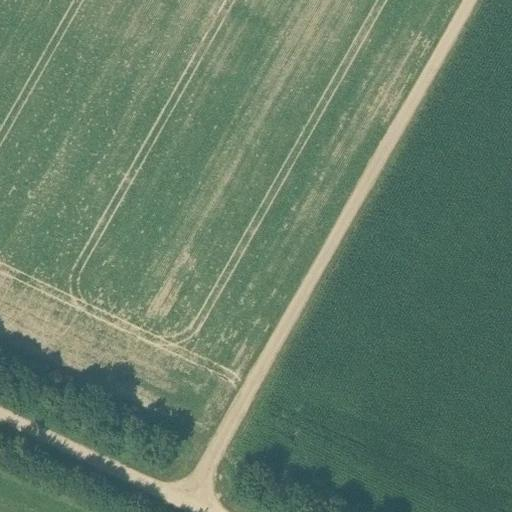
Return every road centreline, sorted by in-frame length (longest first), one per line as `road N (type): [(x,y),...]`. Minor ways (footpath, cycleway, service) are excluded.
road 1 (track): [(470,0),(188,500)]
road 2 (track): [(0,411),(188,500)]
